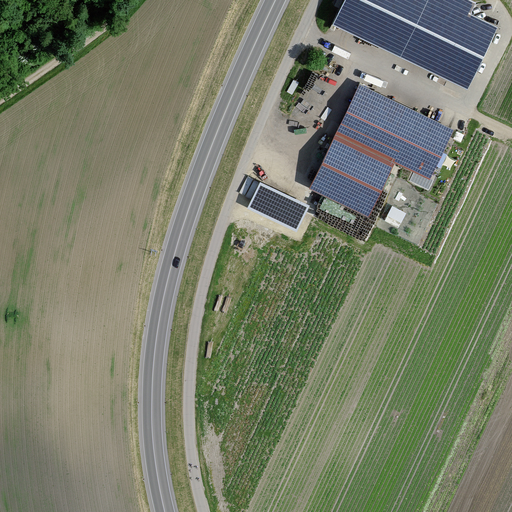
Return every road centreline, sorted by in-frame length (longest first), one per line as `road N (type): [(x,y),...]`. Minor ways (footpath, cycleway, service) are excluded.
road 1 (trunk): [(275,0),(198,180),(159,317),(151,419),(164,511)]
road 2 (track): [(207,511),(190,446),(195,310),(232,190),(300,32)]
road 3 (track): [(511,131),(300,32)]
road 4 (track): [(0,88),(35,58),(102,27),(130,0)]
